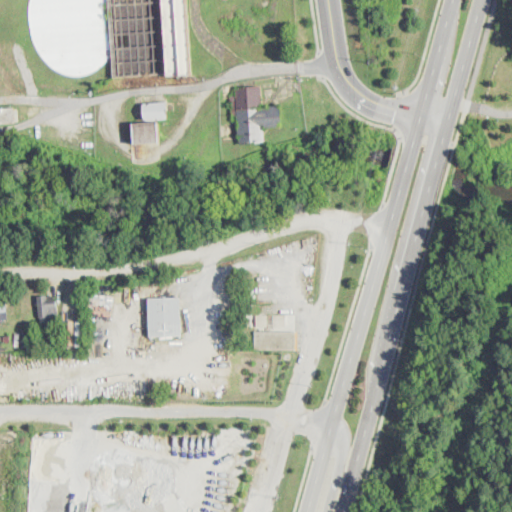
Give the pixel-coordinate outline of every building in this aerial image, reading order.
[(38,48),(33,39),(31,30),(30,21),(29,12),(29,4),(30,0),(107,0),(111,53),(107,59),(101,65),(93,71),(86,74),(78,74),(70,74),(63,72),(55,68),(49,62),(43,56),(38,48)] [(187,0),(193,75),(169,76),(169,74),(115,77),(109,0),(187,0)] [(263,102),(263,107),(282,106),(283,126),(265,127),(266,142),(241,144),(241,136),(239,136),(237,116),(232,117),(231,96),(238,95),(237,88),(262,87),(263,102)] [(169,119),(146,120),(145,104),(169,103),(169,119)] [(15,123),(0,124),(0,109),(14,108),(15,123)] [(160,142),(135,144),(134,124),(159,123),(161,142),(160,142)] [(50,296),(50,300),(58,299),(59,316),(54,317),(54,323),(40,324),(38,296),(50,296)] [(183,334),(151,336),(149,299),(181,298),(183,334)] [(2,321),(0,321),(0,299),(7,299),(8,321),(2,321)] [(103,303),(103,307),(108,307),(109,332),(91,332),(90,308),(95,308),(95,303),(103,303)] [(286,313),(286,325),(274,325),(274,326),(256,325),(257,314),(286,313)] [(296,350),(256,350),(256,331),(296,331),(296,350)]
